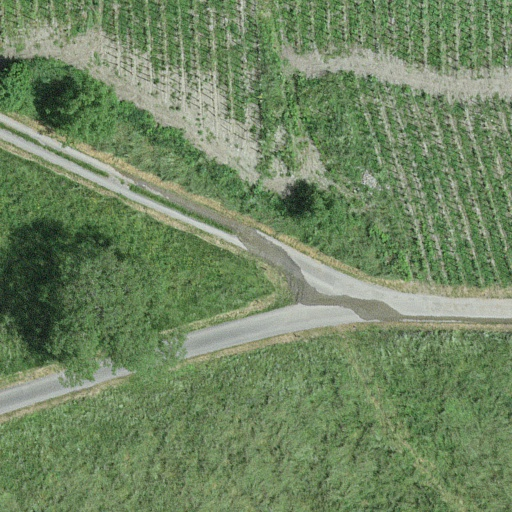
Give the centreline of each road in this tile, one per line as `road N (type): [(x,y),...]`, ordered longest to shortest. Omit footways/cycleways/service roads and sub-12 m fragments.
road 1 (track): [(511,308),(337,309),(0,402)]
road 2 (track): [(0,123),(297,265),(343,293),(351,307)]
